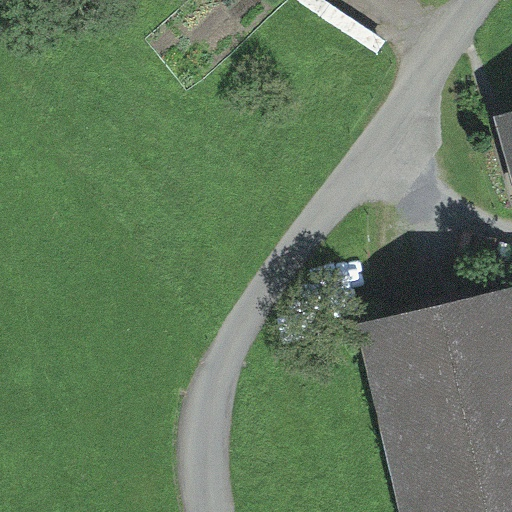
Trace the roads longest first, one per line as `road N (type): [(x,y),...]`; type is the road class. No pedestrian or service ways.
road 1 (unclassified): [(209,511),(211,415),(243,328),(477,0)]
road 2 (track): [(370,154),(462,223),(511,238)]
